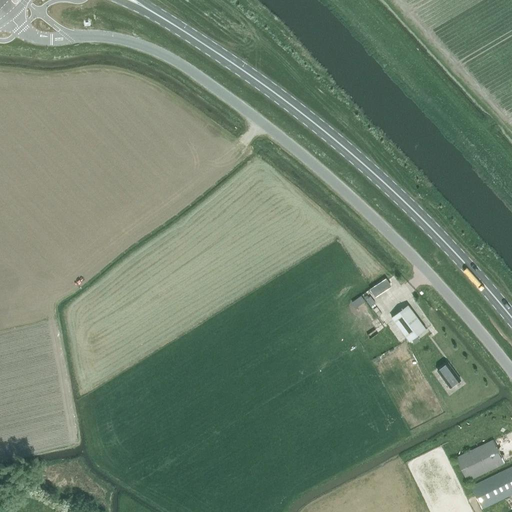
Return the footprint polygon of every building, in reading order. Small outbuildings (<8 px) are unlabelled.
[(390,284),(386,279),(370,289),(374,294),(390,284)] [(390,318),(393,323),(408,342),(424,330),(406,306),(390,318)] [(461,381),(448,363),(437,370),(451,388),(461,381)] [(457,460),(456,461),(467,483),(468,482),(505,464),(494,442),(457,460)] [(511,496),(511,468),(472,489),(482,511),(511,496)]
